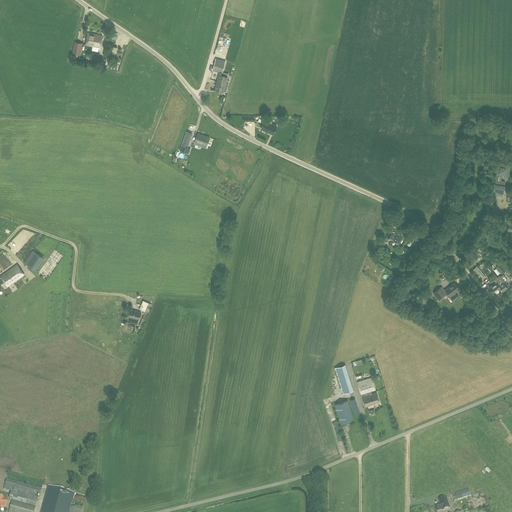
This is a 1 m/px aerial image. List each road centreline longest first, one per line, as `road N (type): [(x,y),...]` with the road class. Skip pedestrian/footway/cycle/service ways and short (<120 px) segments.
road 1 (unclassified): [(511,333),(420,223),(236,134),(197,98)]
road 2 (unclassified): [(177,511),(293,483),(511,388)]
road 3 (unclassified): [(77,0),(169,65),(197,98)]
